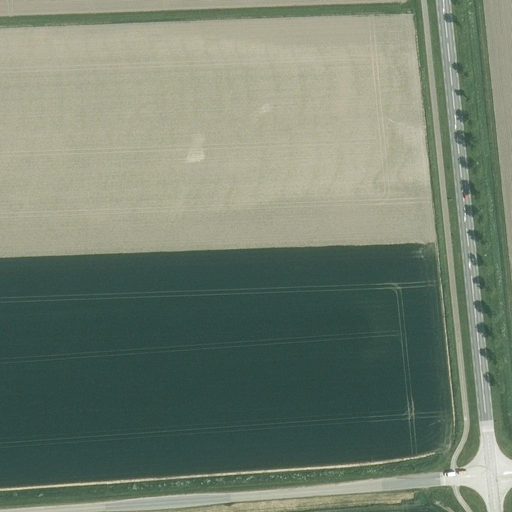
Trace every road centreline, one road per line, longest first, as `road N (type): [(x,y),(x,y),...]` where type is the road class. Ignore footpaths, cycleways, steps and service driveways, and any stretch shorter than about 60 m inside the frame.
road 1 (secondary): [(487,476),(438,0)]
road 2 (unclassified): [(40,511),(487,476)]
